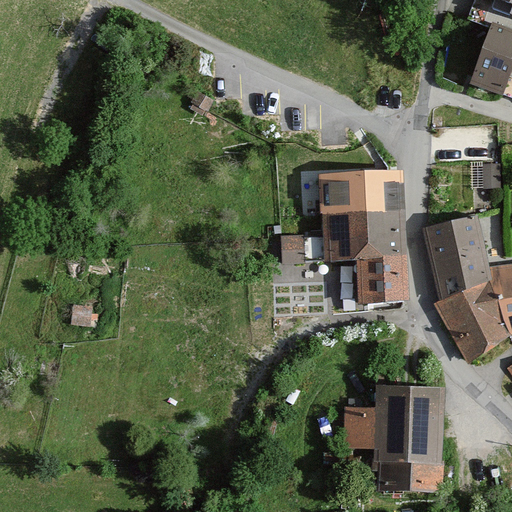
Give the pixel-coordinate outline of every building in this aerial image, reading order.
[(494,26),(511,32),(511,0),(473,0),(468,17),(494,26)] [(511,32),(494,26),(475,85),(511,96),(511,32)] [(487,150),(466,150),(466,163),(487,163),(487,150)] [(400,178),(325,181),(328,260),(362,259),(364,304),(405,303),(400,178)] [(480,224),(432,236),(449,308),(442,309),(472,362),(511,338),(511,271),(492,274),(480,224)] [(286,252),(305,252),(304,235),(285,235),(286,252)] [(445,399),(382,394),(381,416),(349,413),(347,447),(380,449),(379,460),(391,461),(389,491),(439,495),(445,399)]
